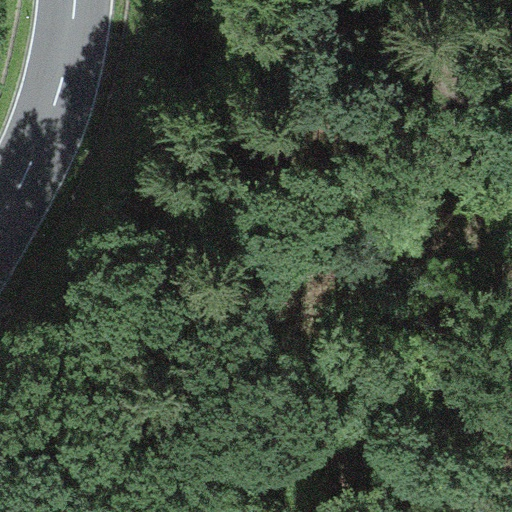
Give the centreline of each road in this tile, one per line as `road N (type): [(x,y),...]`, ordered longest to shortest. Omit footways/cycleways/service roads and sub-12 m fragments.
road 1 (primary): [(0,231),(61,82),(77,0)]
road 2 (track): [(362,0),(511,123)]
